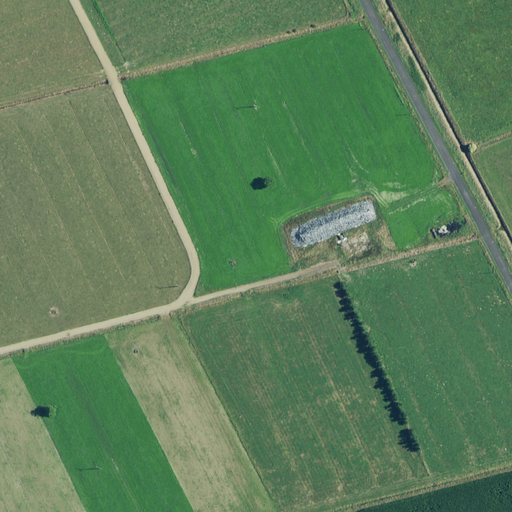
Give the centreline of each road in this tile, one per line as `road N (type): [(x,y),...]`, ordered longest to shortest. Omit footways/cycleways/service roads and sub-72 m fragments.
road 1 (track): [(0,349),(483,231)]
road 2 (unclassified): [(511,285),(363,0)]
